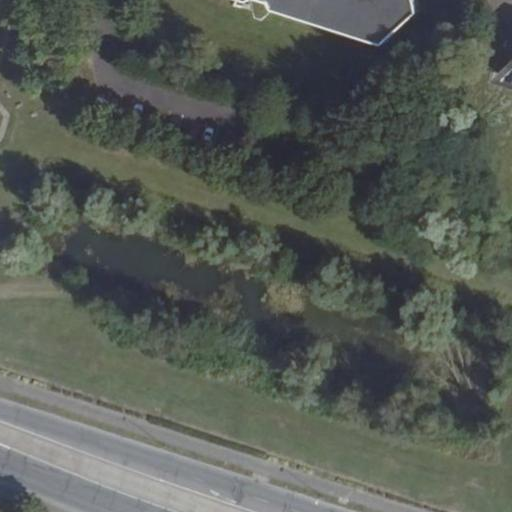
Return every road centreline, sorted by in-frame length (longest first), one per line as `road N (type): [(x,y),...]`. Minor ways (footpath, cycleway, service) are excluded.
road 1 (secondary): [(290,511),(0,413)]
road 2 (secondary): [(0,460),(126,511)]
